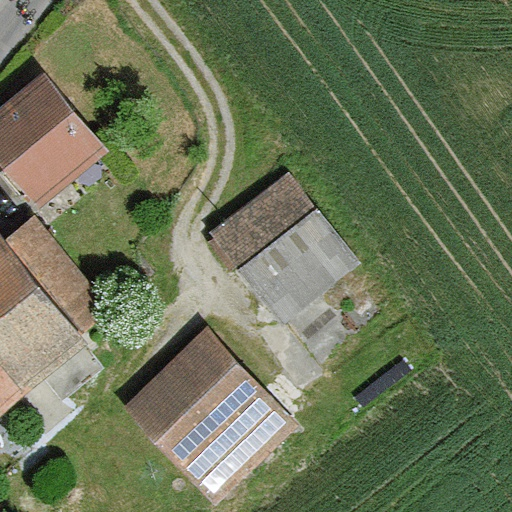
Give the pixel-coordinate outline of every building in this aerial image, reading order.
[(101,143),(45,75),(0,111),(0,144),(40,193),(101,143)] [(316,206),(290,172),(214,230),(241,265),(316,206)] [(316,206),(241,265),(283,319),(358,261),(316,206)] [(36,216),(4,242),(79,335),(111,309),(36,216)] [(0,398),(79,335),(4,242),(0,236),(0,398)] [(296,422),(208,331),(132,404),(219,495),(296,422)]
